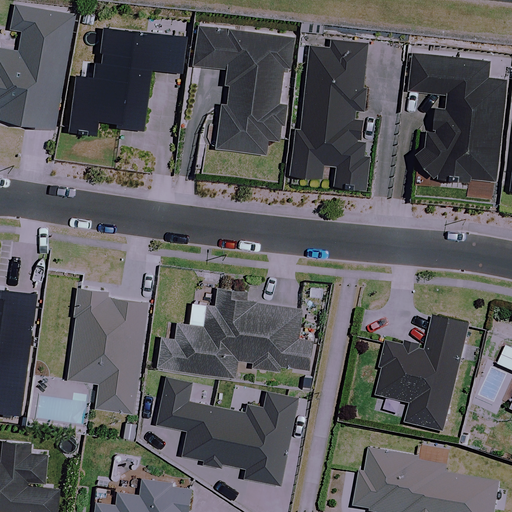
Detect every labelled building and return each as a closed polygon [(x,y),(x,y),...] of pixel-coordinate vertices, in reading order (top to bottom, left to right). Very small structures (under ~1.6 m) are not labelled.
[(75,16),(17,6),(13,32),(24,33),(20,52),(0,48),(0,118),(56,128),(75,16)] [(189,38),(106,28),(100,79),(78,76),(71,130),(99,134),(100,120),(119,122),(118,126),(147,130),(154,70),(185,73),(189,38)] [(297,39),(202,28),(197,67),(232,71),(228,105),(225,105),(220,149),(267,154),(268,141),(281,143),(285,105),(280,104),(284,70),(293,71),(297,39)] [(366,120),(359,119),(359,113),(366,114),(370,45),(363,44),(332,42),(332,48),(311,47),(306,130),(298,130),(295,175),(324,177),(324,163),(340,164),(339,185),(368,187),(371,144),(357,143),(357,139),(364,140),(366,120)] [(427,144),(416,156),(434,176),(496,182),(506,81),(489,79),(490,63),(415,55),(411,92),(450,97),(449,109),(437,108),(435,128),(429,127),(427,144)] [(161,363),(239,373),(241,358),(257,360),(257,364),(283,367),(283,363),(312,366),(316,330),(303,328),(306,307),(255,300),(257,284),(216,279),(211,325),(166,319),(161,363)] [(9,285),(0,284),(0,411),(24,414),(39,294),(8,290),(9,285)] [(109,293),(82,289),(70,380),(102,384),(99,408),(134,412),(148,303),(109,298),(109,293)] [(470,326),(436,318),(428,351),(391,342),(379,396),(414,404),(410,422),(446,430),(470,326)] [(195,382),(169,377),(160,422),(192,428),(187,453),(251,465),(249,475),(284,482),(300,396),(271,390),(268,406),(251,402),(250,410),(191,399),(195,382)] [(0,511),(61,511),(62,486),(50,486),(52,457),(31,456),(31,442),(4,441),(0,441),(0,511)] [(423,459),(373,450),(368,473),(364,472),(357,510),(367,511),(496,511),(502,484),(447,474),(448,467),(422,463),(423,459)] [(189,511),(193,489),(145,481),(142,497),(120,493),(118,507),(97,503),(96,511),(189,511)]
